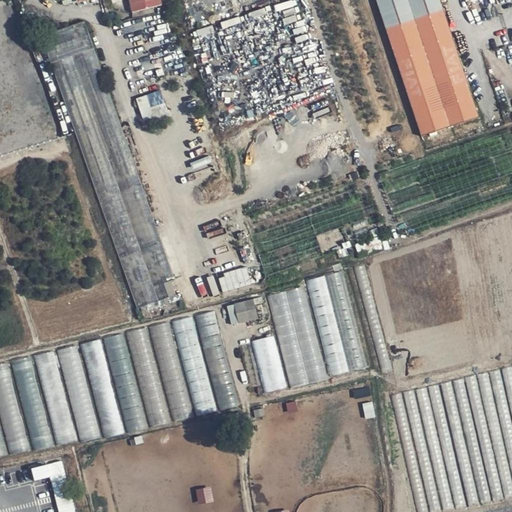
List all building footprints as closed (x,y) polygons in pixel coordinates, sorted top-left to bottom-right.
[(129,0),(133,13),(163,3),(162,0),(129,0)] [(484,117),(442,0),(377,0),(426,137),(484,117)] [(45,36),(139,306),(170,295),(165,282),(177,278),(88,21),(45,36)] [(161,89),(135,98),(144,126),(173,116),(171,109),(169,110),(161,89)] [(511,147),(506,130),(376,171),(398,236),(511,198),(511,147)] [(363,174),(245,215),(265,277),(386,234),(363,174)] [(363,264),(351,267),(380,371),(393,369),(363,264)] [(223,290),(252,285),(249,268),(220,273),(223,290)] [(269,294),(291,387),(327,379),(306,285),(269,294)] [(257,320),(252,301),(232,306),(238,325),(257,320)] [(287,387),(274,335),(252,340),(264,392),(287,387)] [(91,376),(109,371),(100,339),(82,343),(91,376)] [(68,380),(84,376),(74,345),(59,350),(68,380)] [(59,445),(100,437),(94,401),(86,403),(87,406),(69,409),(58,350),(38,354),(47,400),(50,399),(59,445)] [(13,453),(31,447),(24,426),(18,428),(18,429),(6,432),(13,453)] [(36,480),(52,476),(60,511),(76,511),(63,460),(33,467),(36,480)] [(198,488),(199,502),(215,501),(213,486),(198,488)]
